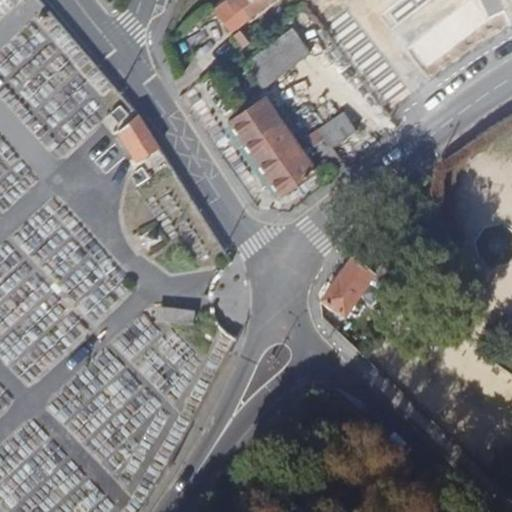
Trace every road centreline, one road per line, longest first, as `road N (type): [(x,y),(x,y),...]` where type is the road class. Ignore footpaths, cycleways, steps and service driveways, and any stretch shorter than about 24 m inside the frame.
road 1 (residential): [(267,268),(407,153),(511,80)]
road 2 (tertiary): [(111,46),(267,268)]
road 3 (tertiary): [(328,358),(491,511)]
road 4 (unclassified): [(175,511),(258,403),(292,373),(328,358)]
road 5 (unclassified): [(251,343),(164,511)]
